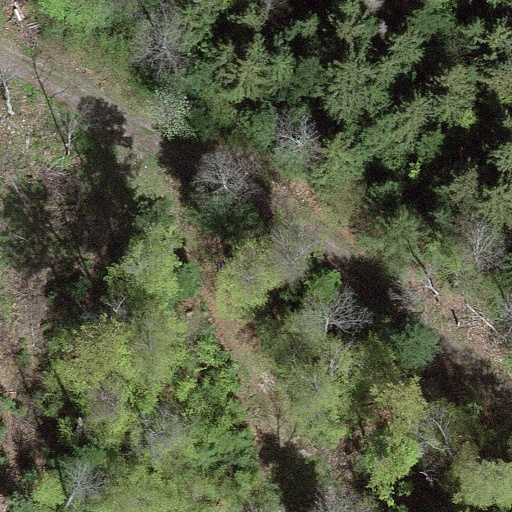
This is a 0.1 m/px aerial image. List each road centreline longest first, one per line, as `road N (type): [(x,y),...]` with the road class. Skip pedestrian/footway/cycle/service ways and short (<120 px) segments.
road 1 (track): [(0,50),(317,240),(511,402)]
road 2 (track): [(152,135),(182,253),(317,511)]
